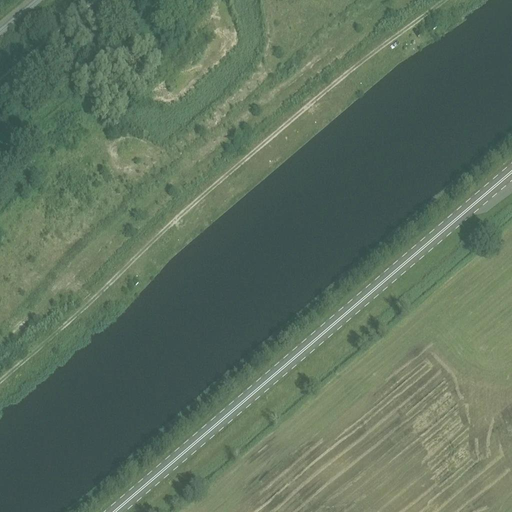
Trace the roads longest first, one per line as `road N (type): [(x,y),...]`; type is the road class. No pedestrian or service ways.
road 1 (track): [(0,380),(212,185),(443,0)]
road 2 (primary): [(114,511),(511,170)]
